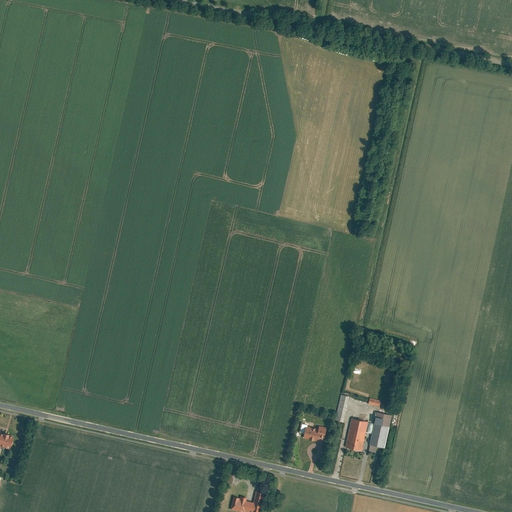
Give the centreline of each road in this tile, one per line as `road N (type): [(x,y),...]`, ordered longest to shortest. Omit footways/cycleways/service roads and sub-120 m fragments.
road 1 (tertiary): [(0,405),(471,511)]
road 2 (unclassified): [(183,0),(511,63)]
